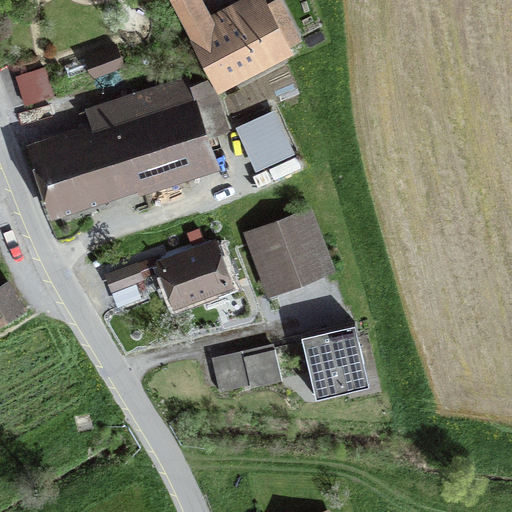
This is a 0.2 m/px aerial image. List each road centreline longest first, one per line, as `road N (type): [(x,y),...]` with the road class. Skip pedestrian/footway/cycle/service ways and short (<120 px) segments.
road 1 (unclassified): [(194,511),(42,249),(0,141)]
road 2 (track): [(115,370),(267,334),(305,299)]
